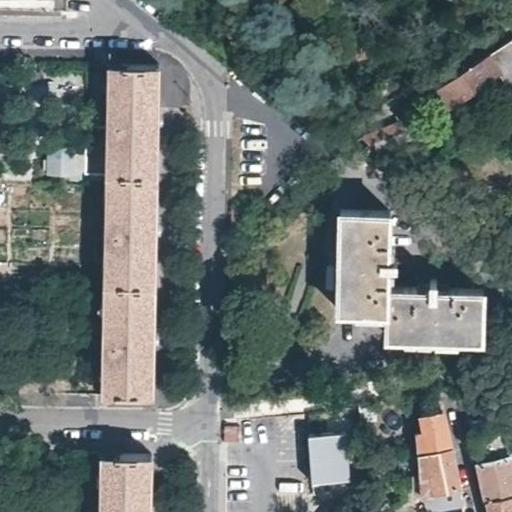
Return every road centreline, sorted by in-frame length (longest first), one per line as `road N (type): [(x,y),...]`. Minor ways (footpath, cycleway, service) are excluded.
road 1 (residential): [(212,426),(217,105),(197,62),(167,36)]
road 2 (residential): [(0,421),(212,426)]
road 3 (residential): [(167,36),(0,32)]
